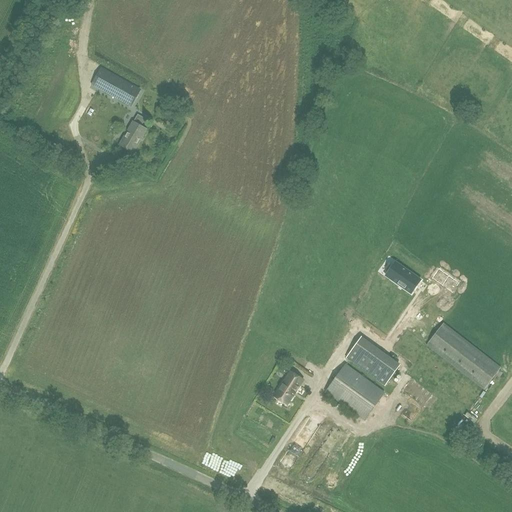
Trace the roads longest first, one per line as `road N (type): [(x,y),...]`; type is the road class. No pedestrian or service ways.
road 1 (unclassified): [(277,511),(0,386)]
road 2 (unclassified): [(0,375),(91,177)]
